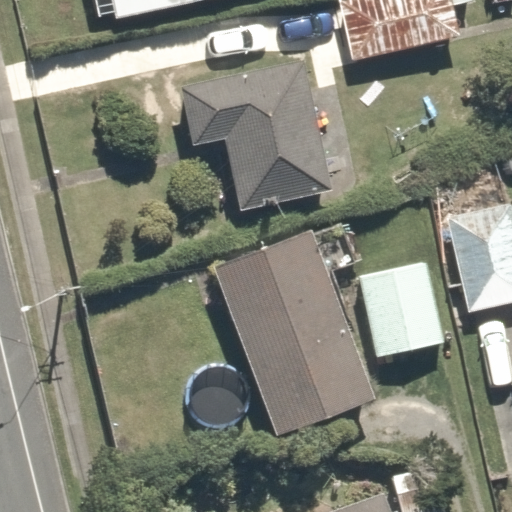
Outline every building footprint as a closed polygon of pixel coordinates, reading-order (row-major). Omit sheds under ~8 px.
[(198,0),(107,0),(112,19),(198,0)] [(335,0),(348,58),(461,33),(454,0),(335,0)] [(317,188),(292,64),(177,87),(189,145),(218,139),(231,205),(317,188)] [(339,219),(210,268),(272,432),(366,397),(322,281),(358,268),(339,219)] [(511,266),(495,222),(440,243),(464,307),(511,289),(511,266)] [(428,263),(356,275),(370,356),(441,343),(428,263)] [(383,511),(375,488),(309,511),(383,511)]
